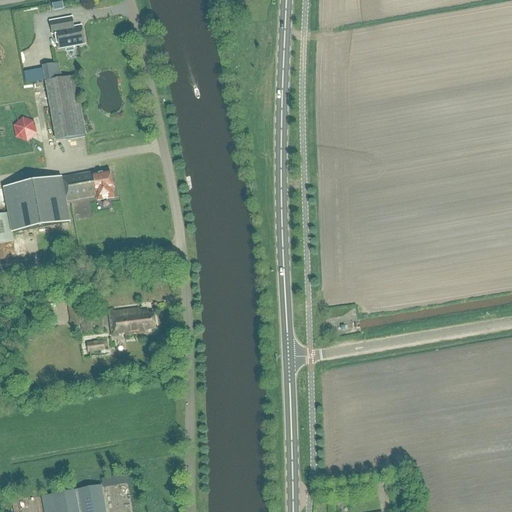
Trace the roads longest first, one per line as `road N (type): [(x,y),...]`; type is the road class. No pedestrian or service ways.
road 1 (primary): [(288,357),(280,184),(285,0)]
road 2 (unclassified): [(189,511),(181,250)]
road 3 (unclassified): [(181,250),(128,0)]
road 4 (unclassified): [(288,357),(511,322)]
road 5 (unclassified): [(0,284),(181,250)]
road 6 (primary): [(292,511),(288,357)]
